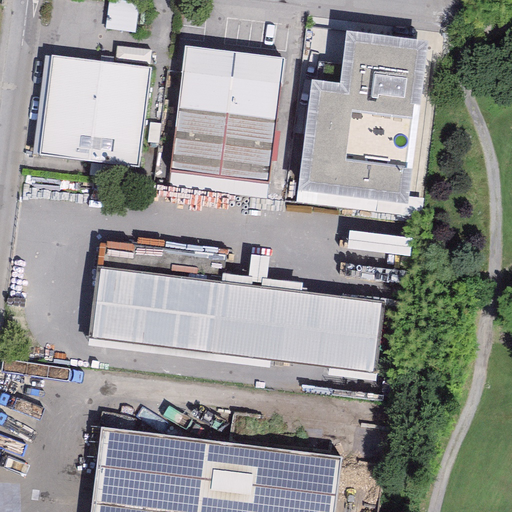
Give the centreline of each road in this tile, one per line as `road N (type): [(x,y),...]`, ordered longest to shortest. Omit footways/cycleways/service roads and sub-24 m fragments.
road 1 (track): [(495,285),(493,186),(460,73),(475,37),(511,21)]
road 2 (track): [(433,511),(485,363),(495,285)]
